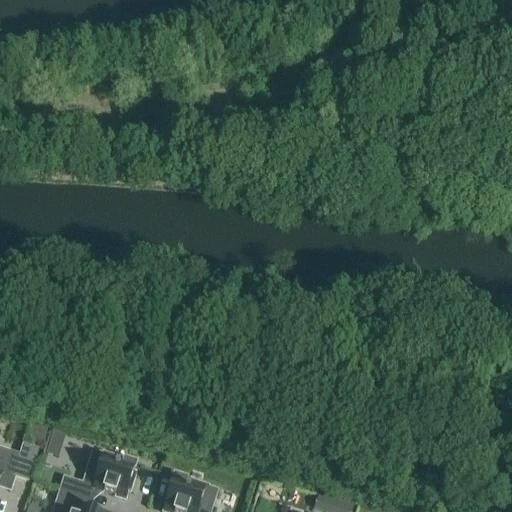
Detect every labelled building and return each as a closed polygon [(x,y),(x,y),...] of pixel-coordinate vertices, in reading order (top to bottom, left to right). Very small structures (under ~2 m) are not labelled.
[(0,483),(11,487),(9,493),(11,493),(16,477),(28,481),(37,452),(23,447),(20,458),(0,451),(0,483)] [(64,481),(60,494),(92,504),(86,502),(89,490),(125,501),(127,493),(131,494),(137,477),(133,475),(136,467),(94,454),(83,487),(64,481)] [(211,511),(217,493),(175,480),(173,488),(169,487),(163,505),(167,506),(165,511),(211,511)] [(91,505),(92,504),(60,494),(54,511),(82,511),(85,503),(91,505)] [(318,497),(314,510),(318,511),(353,511),(355,505),(341,501),(319,494),(318,497)]
